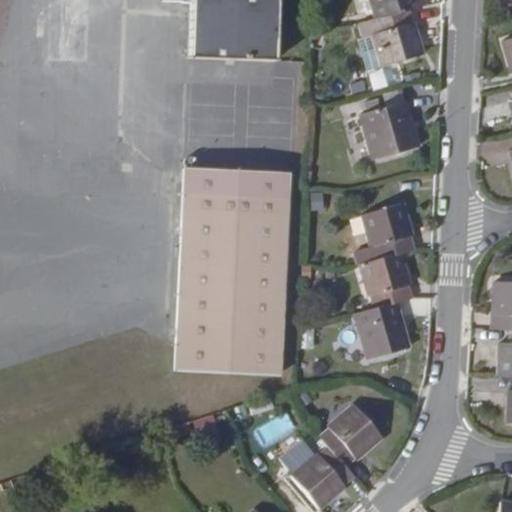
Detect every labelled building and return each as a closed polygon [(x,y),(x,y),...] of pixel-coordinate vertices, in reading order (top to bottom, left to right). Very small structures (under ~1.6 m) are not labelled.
[(91,66),(92,0),(47,0),(47,65),(91,66)] [(199,0),(198,49),(286,52),(287,0),(199,0)] [(383,0),(387,11),(372,15),(376,32),(385,30),(392,60),(432,50),(424,17),(421,18),(418,4),(434,0),(383,0)] [(297,79),(300,65),(274,59),(270,73),(297,79)] [(384,151),(428,139),(415,95),(372,107),(384,151)] [(287,372),(297,195),(194,190),(185,366),(287,372)] [(419,231),(421,231),(413,199),(374,209),(383,241),(369,245),(373,258),(381,290),(384,290),(387,304),(367,310),(378,352),(420,341),(409,297),(423,293),(419,279),(421,278),(413,247),(423,244),(419,231)] [(511,277),(503,277),(501,309),(511,309),(511,337),(509,337),(507,369),(511,369),(511,277)] [(511,309),(501,309),(500,324),(511,324),(511,309)] [(364,454),(390,433),(364,400),(337,421),(339,423),(328,431),(336,441),(326,450),(325,448),(300,468),(326,501),(352,481),(350,478),(360,470),(352,461),(362,452),(364,454)] [(200,449),(221,442),(212,416),(191,423),(200,449)] [(272,511),(264,502),(252,511),(272,511)]
